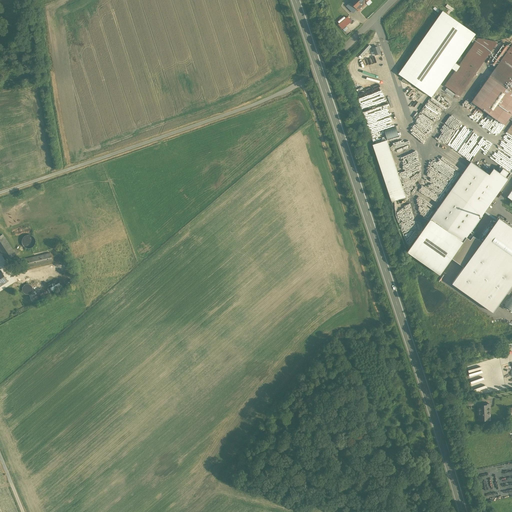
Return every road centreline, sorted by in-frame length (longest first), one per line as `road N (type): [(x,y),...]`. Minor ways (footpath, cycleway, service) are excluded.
road 1 (secondary): [(295,0),(462,511)]
road 2 (track): [(300,85),(423,450)]
road 3 (unclassified): [(280,95),(0,192)]
road 4 (residential): [(391,0),(335,57),(280,95)]
